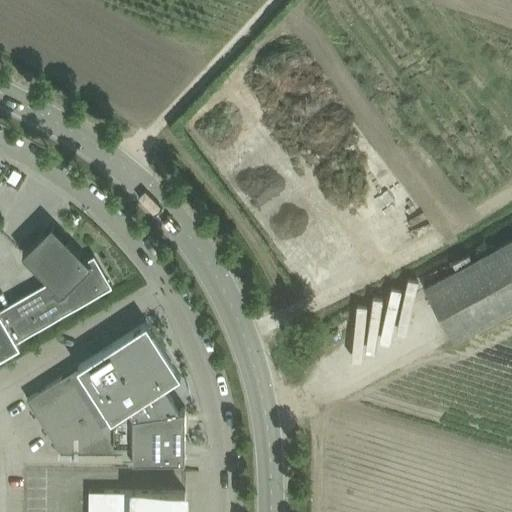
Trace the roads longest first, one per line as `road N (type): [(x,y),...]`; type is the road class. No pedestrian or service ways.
road 1 (secondary): [(265,511),(255,398),(198,250),(146,183),(88,138),(0,91)]
road 2 (unclassified): [(0,139),(141,238),(204,347),(224,511)]
road 3 (unknown): [(168,286),(0,390)]
